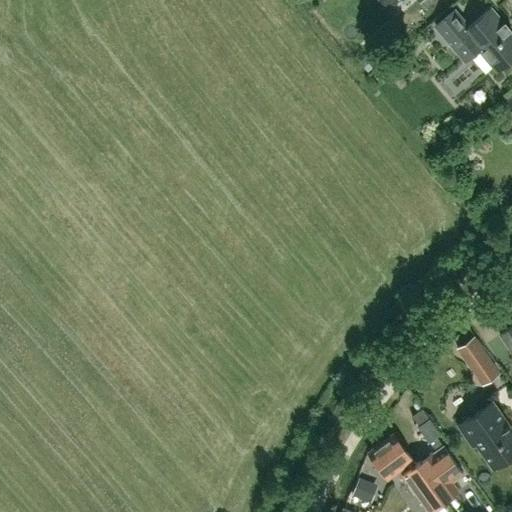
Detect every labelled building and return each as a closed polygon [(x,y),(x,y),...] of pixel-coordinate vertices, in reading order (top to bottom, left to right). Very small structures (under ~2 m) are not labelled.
[(511,52),(511,36),(501,24),(503,23),(492,10),(470,29),(455,10),(436,26),(453,45),(456,42),(467,56),(478,47),(494,67),(500,63),(511,52)] [(366,55),(358,62),(366,72),(374,65),(366,55)] [(511,348),(511,325),(499,334),(510,350),(511,348)] [(473,335),(457,347),(482,383),(499,372),(473,335)] [(476,441),(493,465),(511,451),(511,429),(491,400),(459,423),(473,443),(476,441)] [(422,407),(411,415),(418,425),(417,425),(428,441),(430,440),(436,450),(432,453),(431,452),(416,462),(443,500),(458,489),(451,480),(463,472),(453,458),(443,445),(437,436),(440,433),(422,407)] [(397,422),(406,441),(421,434),(411,415),(397,422)] [(393,433),(368,451),(382,471),(387,477),(398,468),(402,475),(403,474),(410,483),(408,485),(414,493),(415,492),(429,511),(443,501),(443,500),(416,462),(408,451),(407,452),(393,433)]
